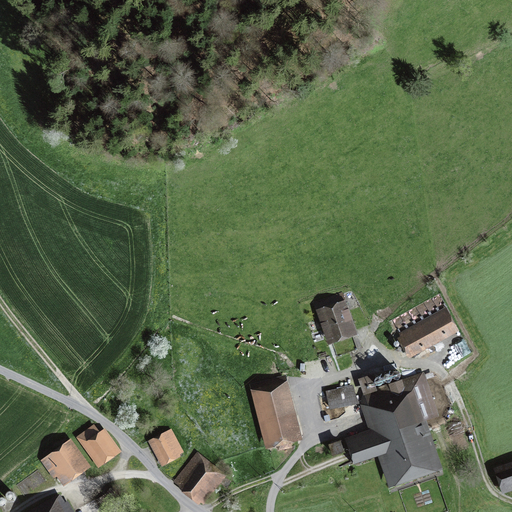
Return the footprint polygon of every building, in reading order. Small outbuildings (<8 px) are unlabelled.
[(331,338),(351,331),(343,307),(346,306),(341,294),(314,303),(317,311),(321,310),(331,338)] [(411,309),(392,319),(411,354),(455,330),(444,309),(419,323),(411,309)] [(375,390),(372,373),(361,375),(363,391),(375,390)] [(419,430),(416,421),(435,415),(422,374),(365,394),(379,437),(351,447),(356,458),(383,447),(393,477),(431,464),(423,441),(431,438),(427,427),(419,430)] [(281,378),(253,386),(268,444),(276,442),(278,450),(290,446),(288,439),(296,436),(281,378)] [(330,407),(358,401),(351,386),(326,392),(330,407)] [(78,438),(90,455),(92,453),(100,465),(119,451),(104,430),(99,434),(93,426),(78,438)] [(165,436),(152,443),(162,462),(175,455),(165,436)] [(69,446),(46,464),(54,476),(62,471),(66,478),(83,466),(69,446)] [(225,475),(199,454),(177,480),(203,502),(225,475)] [(501,487),(511,482),(511,468),(496,474),(501,487)] [(59,511),(52,499),(29,511),(59,511)]
